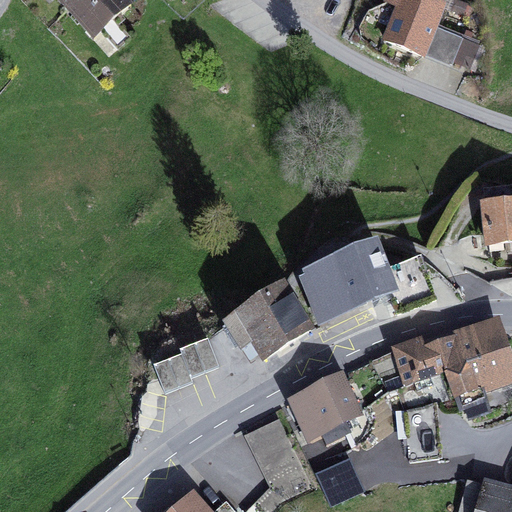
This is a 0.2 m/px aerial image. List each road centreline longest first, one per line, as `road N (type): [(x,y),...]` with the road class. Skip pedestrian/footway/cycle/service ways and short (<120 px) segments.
road 1 (primary): [(511,314),(434,323),(312,372),(195,439),(106,511)]
road 2 (residential): [(511,124),(340,52),(268,0)]
